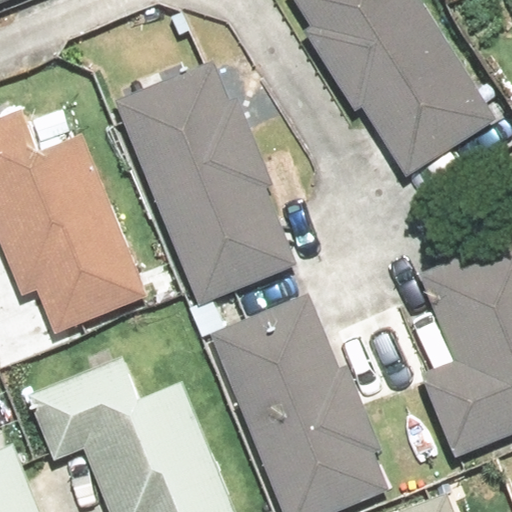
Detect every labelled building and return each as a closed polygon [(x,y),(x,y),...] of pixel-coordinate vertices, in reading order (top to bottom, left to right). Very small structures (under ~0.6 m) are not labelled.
[(505,116),(430,0),(306,0),(321,23),(314,27),(366,109),(374,104),(417,172),(505,116)] [(225,56),(127,97),(212,302),(310,262),(279,186),(288,182),(250,89),(240,93),(225,56)] [(159,292),(92,130),(57,144),(41,105),(0,121),(0,214),(33,294),(49,288),(66,330),(159,292)] [(511,432),(511,234),(428,268),(464,359),(433,371),(465,451),(511,432)] [(320,288),(222,328),(297,511),(330,511),(400,484),(387,451),(394,448),(359,361),(351,364),(320,288)] [(65,461),(96,449),(121,511),(249,511),(196,378),(160,393),(143,351),(37,394),(65,461)] [(0,511),(54,511),(27,442),(0,452),(0,511)] [(469,511),(460,487),(399,511),(469,511)]
